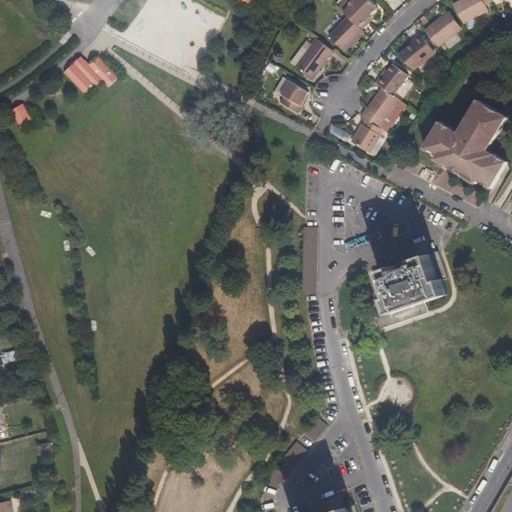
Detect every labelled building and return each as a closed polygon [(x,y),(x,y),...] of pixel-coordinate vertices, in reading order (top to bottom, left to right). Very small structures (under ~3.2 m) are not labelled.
[(258,0),(237,0),(253,9),(258,0)] [(349,6),(344,12),(346,14),(361,29),(368,23),(365,20),(370,16),(377,8),(368,0),(351,0),(349,3),(349,6)] [(459,0),(454,3),(464,22),(489,9),(486,2),(489,0),(459,0)] [(462,28),(450,11),(431,25),(443,42),(462,28)] [(361,29),(346,14),(326,34),(342,49),(361,29)] [(433,49),(420,31),(413,36),(414,37),(405,44),(417,61),(433,49)] [(334,52),(317,39),(313,45),(312,43),(295,66),(312,78),(328,56),(330,57),(334,52)] [(119,79),(99,58),(90,67),(82,58),(71,69),(65,74),(88,99),(104,84),(109,89),(119,79)] [(269,63),(266,70),(274,73),(276,66),(269,63)] [(376,82),(382,87),(393,95),(408,76),(394,65),(388,71),(384,78),(381,76),(376,82)] [(299,113),(303,106),(300,105),(304,98),(308,92),(290,81),(282,94),(284,95),(280,102),(299,113)] [(382,87),(360,116),(366,120),(382,129),(385,131),(406,105),(393,95),(382,87)] [(464,125),(460,133),(453,129),(454,127),(440,118),(424,145),(437,153),(436,156),(477,181),(479,178),(492,186),(507,160),(494,151),(493,154),(486,149),(491,141),(493,141),(508,114),(479,97),(463,124),(464,125)] [(25,104),(12,111),(22,131),(36,125),(29,112),(25,104)] [(382,129),(366,120),(352,142),(369,152),(382,129)] [(340,136),(342,130),(331,127),(330,134),(340,136)] [(318,228),(304,228),(303,294),(317,295),(318,228)] [(426,302),(439,297),(449,294),(444,280),(448,279),(439,252),(430,256),(426,245),(429,244),(428,240),(408,248),(412,260),(375,273),(383,300),(389,298),(393,312),(415,305),(416,309),(427,306),(426,302)] [(429,312),(427,306),(416,309),(415,305),(393,312),(378,317),(380,327),(429,312)] [(13,351),(1,355),(4,363),(16,359),(13,351)] [(317,417),(305,433),(317,442),(329,426),(317,417)] [(39,446),(39,447),(41,455),(55,452),(53,443),(39,446)] [(294,443),(287,458),(300,464),(307,449),(294,443)] [(358,511),(355,504),(348,507),(343,493),(324,500),(327,511),(358,511)] [(0,511),(13,511),(11,498),(0,499),(0,511)]
